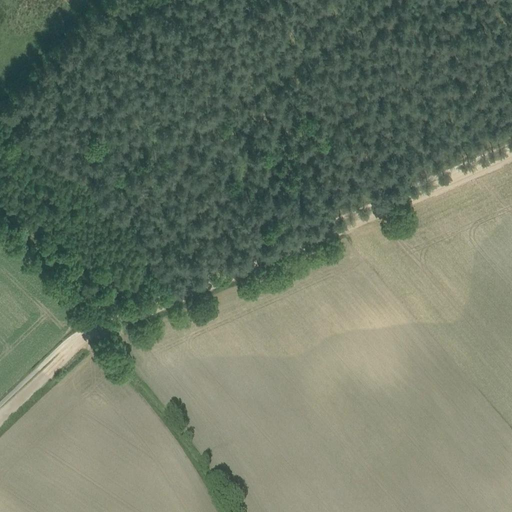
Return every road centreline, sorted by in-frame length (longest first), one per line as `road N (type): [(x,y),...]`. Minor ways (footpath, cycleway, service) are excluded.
road 1 (track): [(110,327),(511,152)]
road 2 (track): [(0,416),(71,348),(110,327)]
